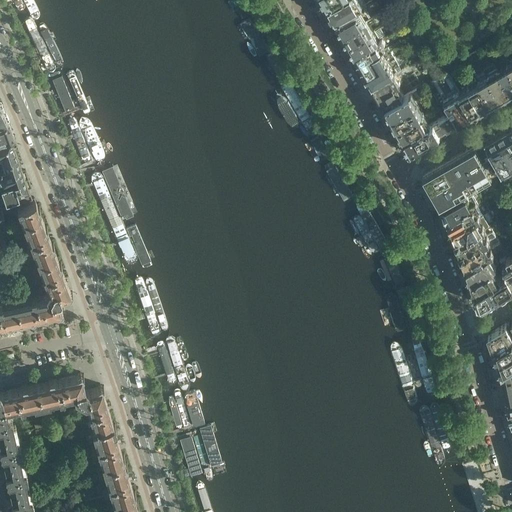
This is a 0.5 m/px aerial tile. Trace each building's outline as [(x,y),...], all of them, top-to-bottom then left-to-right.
[(13,0),(18,10),(19,11),(20,11),(21,11),(22,11),(23,10),(24,10),(24,9),(25,9),(25,8),(25,7),(21,0),(13,0)] [(23,0),(32,16),(33,17),(34,18),(35,18),(36,18),(37,18),(38,17),(39,17),(39,16),(40,16),(40,15),(40,14),(40,13),(40,12),(34,0),(23,0)] [(247,0),(237,0),(246,16),(254,12),(247,0)] [(365,4),(363,0),(338,0),(327,6),(336,21),(357,9),(365,4)] [(343,33),(364,21),(358,11),(337,23),(343,33)] [(25,21),(25,22),(48,70),(49,71),(50,71),(51,71),(52,71),(53,71),(54,71),(55,70),(56,69),(56,68),(57,68),(57,67),(57,66),(34,18),(33,18),(32,17),(31,17),(30,17),(29,17),(28,17),(27,18),(26,19),(26,20),(25,21)] [(250,17),(237,26),(257,58),(270,50),(250,17)] [(349,44),(369,32),(372,30),(366,20),(343,33),(349,44)] [(64,60),(63,59),(49,29),(44,23),(44,22),(43,22),(42,22),(41,22),(41,23),(40,23),(40,24),(41,32),(56,62),(56,63),(57,64),(58,65),(59,66),(60,66),(61,67),(62,67),(63,68),(64,66),(64,65),(64,64),(64,63),(64,61),(64,60)] [(355,54),(375,42),(369,32),(349,44),(355,54)] [(378,66),(372,56),(381,50),(379,45),(385,42),(383,38),(375,42),(355,54),(366,73),(378,66)] [(280,49),(269,55),(284,78),(294,72),(280,49)] [(395,72),(390,63),(383,49),(381,50),(372,56),(378,66),(366,73),(373,85),(395,72)] [(399,85),(403,83),(401,81),(406,78),(412,90),(422,85),(410,64),(395,72),(373,85),(385,106),(404,95),(399,85)] [(511,90),(511,70),(508,64),(499,70),(511,91),(511,90)] [(85,110),(67,69),(61,71),(79,113),(80,114),(81,114),(82,114),(83,114),(84,113),(85,112),(85,111),(85,110)] [(410,150),(457,123),(457,122),(462,120),(472,114),(460,92),(447,70),(433,79),(439,90),(445,100),(451,111),(448,113),(428,124),(404,138),(403,139),(410,149),(410,150)] [(511,91),(499,70),(489,76),(501,97),(511,91)] [(501,97),(489,76),(479,81),(492,103),(501,97)] [(439,90),(433,79),(429,81),(436,92),(439,90)] [(65,113),(74,110),(62,80),(53,83),(65,113)] [(281,85),(281,86),(310,134),(310,135),(311,135),(312,135),(313,135),(314,135),(315,135),(316,134),(317,133),(317,132),(318,131),(318,130),(290,82),(290,81),(289,81),(288,80),(287,80),(286,80),(285,80),(284,80),(283,81),(282,82),(281,83),(281,84),(281,85)] [(492,103),(479,81),(470,87),(482,108),(492,103)] [(482,108),(470,87),(460,92),(472,114),(482,108)] [(277,90),(279,105),(290,123),(299,128),(299,117),(290,100),(277,90)] [(445,100),(439,90),(436,92),(442,102),(445,100)] [(391,117),(416,103),(414,99),(416,98),(412,91),(404,95),(385,106),(391,117)] [(451,111),(445,100),(442,102),(448,113),(451,111)] [(397,128),(422,114),(420,110),(422,109),(418,102),(416,103),(391,117),(397,128)] [(404,138),(428,124),(426,121),(428,120),(424,113),(422,114),(397,128),(404,138)] [(69,119),(69,124),(83,160),(84,161),(85,161),(85,162),(86,162),(87,162),(88,162),(89,162),(90,161),(91,160),(91,159),(91,158),(77,120),(74,117),(69,119)] [(8,119),(0,121),(0,140),(14,136),(8,119)] [(89,122),(101,155),(101,156),(102,156),(102,157),(103,157),(104,157),(105,157),(106,156),(107,156),(107,155),(107,154),(107,153),(94,120),(93,120),(93,119),(92,119),(91,119),(90,119),(89,120),(89,121),(89,122)] [(441,207),(442,208),(442,207),(448,218),(474,203),(509,183),(511,181),(511,122),(486,138),(485,138),(476,144),(475,144),(462,152),(461,152),(445,161),(444,162),(445,162),(437,166),(432,169),(424,174),(423,174),(424,175),(430,186),(433,191),(440,203),(440,204),(440,205),(441,204),(442,207),(441,207)] [(0,163),(18,158),(15,150),(16,150),(14,145),(17,144),(14,136),(0,140),(0,163)] [(320,163),(332,155),(320,136),(308,143),(320,163)] [(0,187),(28,178),(25,169),(22,170),(21,165),(20,165),(18,158),(0,163),(0,187)] [(334,161),(325,167),(345,202),(354,197),(334,161)] [(133,214),(112,165),(102,169),(123,218),(133,214)] [(91,178),(127,261),(128,262),(129,263),(130,263),(131,263),(132,263),(133,263),(134,263),(135,263),(135,262),(136,262),(137,261),(138,260),(138,259),(138,258),(138,257),(103,173),(102,172),(101,172),(100,171),(99,171),(98,171),(97,171),(96,172),(95,172),(94,173),(93,173),(93,174),(92,175),(92,176),(91,177),(91,178)] [(32,198),(30,191),(28,187),(31,186),(28,178),(0,187),(0,198),(6,197),(7,200),(1,202),(3,208),(32,198)] [(39,211),(40,210),(40,209),(39,206),(37,205),(34,197),(32,198),(33,202),(17,209),(18,213),(20,213),(24,223),(41,216),(39,211)] [(453,230),(479,216),(490,209),(484,198),(474,203),(448,219),(451,226),(453,230)] [(357,207),(377,244),(378,245),(379,246),(380,247),(381,247),(382,248),(383,249),(385,249),(386,249),(386,248),(386,246),(386,245),(386,243),(386,242),(386,240),(386,239),(365,204),(364,203),(364,202),(363,202),(362,202),(361,202),(360,202),(359,202),(358,203),(357,204),(357,205),(357,206),(357,207)] [(353,219),(353,220),(371,252),(372,252),(373,253),(374,253),(375,253),(376,252),(377,252),(377,251),(378,251),(378,250),(378,249),(378,248),(378,247),(360,216),(360,215),(359,215),(358,215),(357,215),(356,215),(355,216),(354,217),(354,218),(353,218),(353,219)] [(47,231),(48,229),(47,226),(45,225),(41,216),(24,223),(22,223),(25,231),(27,231),(30,238),(28,239),(30,244),(49,236),(47,231)] [(458,242),(483,228),(486,227),(479,216),(453,230),(456,238),(458,242)] [(136,224),(127,228),(142,266),(152,262),(136,224)] [(462,255),(488,240),(490,239),(483,228),(458,242),(457,243),(461,250),(460,251),(462,255)] [(57,256),(54,248),(54,246),(53,242),(51,242),(49,236),(30,244),(32,248),(34,248),(37,255),(35,256),(38,264),(40,263),(57,256)] [(499,249),(511,242),(508,237),(498,243),(497,246),(499,249)] [(466,267),(487,256),(493,253),(495,252),(488,240),(462,255),(465,263),(466,267)] [(385,256),(397,295),(397,296),(398,297),(399,298),(400,299),(401,299),(402,299),(403,300),(403,299),(404,298),(404,297),(405,296),(405,295),(405,294),(405,293),(405,292),(405,291),(393,254),(393,253),(393,252),(392,252),(391,251),(390,250),(389,250),(388,250),(388,251),(387,251),(386,251),(386,252),(385,253),(385,254),(385,255),(385,256)] [(503,262),(496,251),(495,252),(493,253),(499,264),(501,263),(503,262)] [(63,273),(61,268),(61,267),(62,265),(61,262),(59,261),(57,256),(40,263),(44,275),(42,275),(44,280),(46,279),(63,273)] [(470,280),(492,268),(494,267),(487,256),(466,267),(466,268),(470,280)] [(508,274),(504,267),(501,263),(499,264),(497,265),(503,277),(508,274)] [(475,293),(498,280),(492,268),(470,280),(475,293)] [(70,295),(71,292),(72,291),(69,289),(63,273),(46,279),(49,288),(47,288),(45,294),(45,295),(35,298),(39,315),(57,311),(60,312),(62,309),(61,306),(59,300),(61,297),(67,295),(70,295)] [(502,294),(509,289),(511,287),(511,280),(508,274),(503,277),(498,280),(475,293),(478,303),(483,305),(483,304),(501,293),(502,294)] [(161,331),(161,330),(144,278),(141,276),(141,275),(140,275),(139,275),(138,275),(137,276),(136,277),(136,278),(135,281),(152,332),(152,333),(153,334),(154,334),(155,334),(155,335),(156,335),(157,335),(158,334),(159,334),(159,333),(160,333),(161,332),(161,331)] [(146,284),(162,329),(163,329),(163,330),(164,330),(165,330),(166,329),(167,329),(168,328),(169,327),(169,326),(155,282),(154,281),(153,280),(153,279),(152,278),(151,277),(150,277),(149,276),(148,276),(147,277),(146,278),(146,279),(146,280),(146,281),(146,282),(146,283),(146,284)] [(404,322),(396,292),(386,295),(395,324),(396,327),(397,329),(398,330),(399,331),(400,331),(401,331),(402,331),(403,330),(404,329),(404,328),(405,327),(405,325),(404,322)] [(39,315),(35,298),(35,296),(30,297),(30,299),(16,302),(20,320),(28,318),(30,319),(34,318),(35,317),(39,315)] [(20,320),(16,302),(2,305),(2,303),(0,303),(0,318),(1,324),(6,323),(8,324),(11,323),(12,322),(20,320)] [(409,303),(412,324),(413,324),(413,325),(414,325),(414,326),(415,326),(416,326),(417,326),(418,326),(419,325),(419,324),(420,324),(420,323),(420,322),(416,302),(409,303)] [(493,348),(511,336),(511,326),(509,321),(506,323),(490,333),(489,335),(490,338),(488,339),(490,343),(491,343),(493,348)] [(410,336),(410,337),(425,391),(425,392),(426,393),(427,394),(427,395),(428,395),(429,396),(430,397),(431,397),(432,397),(433,397),(434,397),(435,396),(435,395),(436,394),(436,393),(436,392),(436,390),(436,389),(436,388),(420,334),(420,333),(419,333),(418,332),(417,332),(416,332),(415,332),(414,332),(413,332),(412,333),(412,334),(411,334),(411,335),(410,336)] [(165,339),(181,385),(181,386),(182,387),(183,388),(184,389),(185,389),(186,390),(187,390),(188,390),(189,389),(189,388),(190,387),(190,386),(191,385),(191,384),(191,383),(191,382),(191,381),(174,336),(173,335),(172,334),(171,334),(170,334),(169,334),(168,334),(167,334),(167,335),(166,335),(166,336),(165,337),(165,338),(165,339)] [(511,336),(493,348),(497,361),(511,351),(511,336)] [(158,346),(158,347),(169,381),(169,382),(170,382),(170,383),(171,384),(172,384),(173,385),(174,385),(175,385),(176,384),(176,383),(177,382),(177,381),(177,380),(177,379),(166,344),(166,343),(165,342),(164,341),(163,341),(162,341),(161,341),(160,341),(159,342),(158,342),(158,343),(158,344),(157,345),(158,346)] [(391,349),(391,351),(405,397),(406,399),(406,401),(408,403),(409,405),(410,406),(411,407),(413,409),(414,410),(415,408),(415,406),(416,405),(416,403),(416,401),(416,398),(416,396),(415,394),(402,348),(401,346),(400,345),(399,344),(396,343),(395,344),(393,344),(392,346),(391,347),(391,349)] [(502,374),(511,367),(511,351),(497,361),(502,374)] [(511,367),(502,374),(503,376),(502,376),(509,407),(509,408),(509,410),(509,411),(511,410),(511,367)] [(108,406),(103,390),(103,386),(100,384),(97,386),(87,389),(85,388),(82,378),(83,374),(80,373),(77,375),(58,379),(62,396),(71,394),(71,396),(86,404),(88,404),(90,411),(108,406)] [(62,397),(62,396),(58,379),(54,380),(52,379),(49,379),(48,381),(37,383),(41,402),(50,400),(50,399),(57,397),(57,398),(62,397)] [(41,402),(37,383),(27,386),(26,384),(22,385),(21,387),(16,388),(20,404),(21,407),(26,405),(25,404),(32,403),(33,404),(41,402)] [(6,407),(20,404),(16,388),(0,392),(0,391),(0,422),(12,420),(12,418),(9,416),(8,416),(6,407)] [(174,392),(184,425),(184,426),(185,427),(186,428),(187,429),(188,429),(189,430),(190,429),(190,428),(191,427),(191,426),(191,425),(191,424),(181,389),(181,388),(180,388),(179,388),(178,388),(177,388),(176,388),(176,389),(175,390),(174,391),(174,392)] [(193,390),(184,392),(193,427),(202,424),(193,390)] [(169,400),(177,427),(177,428),(178,428),(178,429),(179,429),(180,429),(181,429),(181,428),(182,428),(182,427),(183,426),(175,398),(175,397),(174,397),(174,396),(173,396),(172,396),(171,396),(170,397),(169,398),(169,399),(169,400)] [(430,406),(431,408),(442,444),(443,445),(444,447),(445,448),(446,450),(447,451),(448,452),(449,453),(450,453),(450,452),(451,451),(451,449),(451,448),(451,446),(451,444),(451,443),(451,441),(439,406),(438,404),(437,403),(437,402),(435,402),(433,402),(432,403),(431,404),(431,405),(430,406)] [(112,422),(109,411),(108,406),(90,411),(88,412),(90,417),(92,417),(95,427),(112,422)] [(420,411),(420,413),(433,455),(434,458),(435,459),(436,461),(438,463),(439,464),(440,465),(441,466),(443,467),(443,465),(444,463),(444,462),(445,460),(445,458),(445,456),(445,454),(444,452),(431,410),(430,408),(428,407),(427,406),(425,406),(423,406),(422,407),(420,408),(420,409),(420,411)] [(0,436),(15,433),(12,420),(0,422),(0,436)] [(122,453),(119,443),(115,429),(116,428),(114,423),(113,422),(112,422),(95,427),(91,428),(93,435),(95,434),(97,442),(96,443),(98,452),(100,452),(103,459),(101,460),(103,467),(124,460),(124,459),(125,457),(124,454),(122,453)] [(213,467),(224,463),(213,425),(201,429),(213,467)] [(193,436),(194,437),(204,477),(205,478),(205,479),(206,479),(206,480),(207,480),(208,481),(209,481),(210,481),(211,480),(212,480),(212,479),(212,478),(213,477),(213,476),(213,475),(202,435),(202,434),(201,433),(200,432),(200,431),(199,430),(198,430),(197,430),(196,429),(195,430),(195,431),(194,432),(194,433),(194,434),(193,435),(193,436)] [(184,434),(184,435),(194,471),(195,472),(196,473),(197,473),(198,473),(199,473),(200,472),(201,471),(201,470),(192,433),(191,433),(191,432),(190,432),(189,432),(189,431),(188,431),(187,432),(186,432),(185,433),(184,434)] [(17,442),(15,433),(0,436),(0,447),(1,451),(20,446),(19,442),(17,442)] [(21,460),(19,451),(21,451),(20,446),(1,451),(4,464),(21,460)] [(23,469),(21,460),(4,464),(7,477),(26,473),(25,468),(23,469)] [(133,490),(130,481),(126,468),(127,466),(126,463),(124,462),(124,460),(103,467),(105,473),(107,473),(109,480),(107,481),(110,490),(112,490),(114,497),(112,497),(114,504),(135,498),(135,497),(136,494),(135,491),(133,490)] [(27,487),(25,478),(27,478),(26,473),(7,477),(10,491),(27,487)] [(199,484),(199,485),(199,487),(199,488),(199,490),(199,492),(205,511),(214,511),(207,489),(206,488),(206,486),(205,485),(204,484),(203,483),(202,482),(201,481),(200,480),(200,481),(199,483),(199,484)] [(29,496),(27,487),(10,491),(13,504),(32,500),(31,495),(29,496)] [(139,511),(137,505),(139,503),(138,500),(136,499),(135,498),(114,504),(116,511),(118,510),(118,511),(139,511)] [(32,511),(31,505),(33,505),(32,500),(13,504),(14,511),(32,511)]
